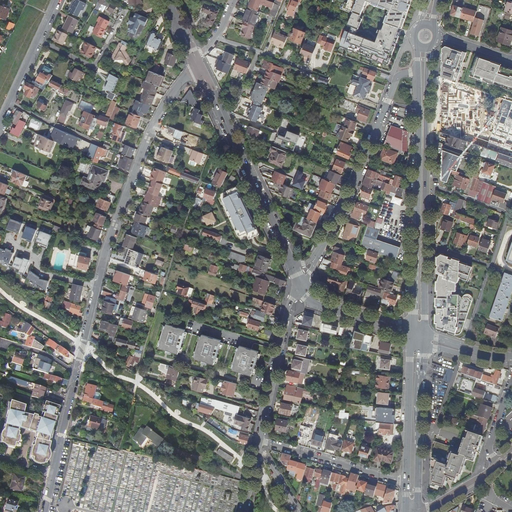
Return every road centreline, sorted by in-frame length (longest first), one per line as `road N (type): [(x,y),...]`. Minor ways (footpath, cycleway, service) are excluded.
road 1 (residential): [(44,511),(115,224),(155,121),(185,77),(200,69)]
road 2 (secondary): [(422,331),(427,49)]
road 3 (secondary): [(418,70),(410,327)]
road 4 (tertiary): [(418,70),(397,76),(353,187),(300,283)]
road 5 (secondary): [(200,69),(300,283)]
road 6 (secondary): [(416,511),(421,340)]
road 7 (tertiary): [(259,440),(300,283)]
road 8 (residential): [(406,482),(259,440)]
road 9 (secondary): [(410,336),(406,482)]
road 10 (secondary): [(300,283),(312,302),(410,336)]
road 11 (residential): [(39,39),(93,65),(125,10)]
